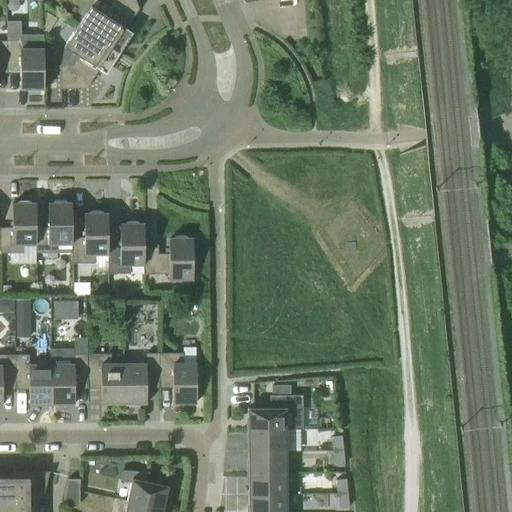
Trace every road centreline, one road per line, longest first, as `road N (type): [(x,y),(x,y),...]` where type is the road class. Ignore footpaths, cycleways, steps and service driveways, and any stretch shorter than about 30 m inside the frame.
road 1 (track): [(410,511),(409,385),(378,140),(370,0)]
road 2 (residential): [(0,147),(146,145),(188,136),(222,110),(232,78)]
road 3 (residential): [(198,511),(202,459),(185,440),(0,441)]
